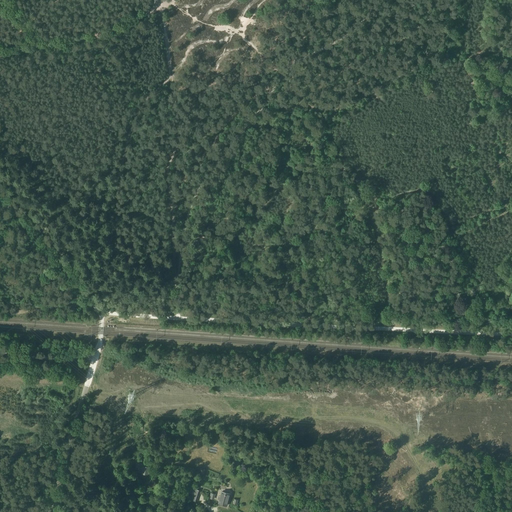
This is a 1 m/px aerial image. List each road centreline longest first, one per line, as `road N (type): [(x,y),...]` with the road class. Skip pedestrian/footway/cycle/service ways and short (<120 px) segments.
road 1 (unknown): [(0,181),(52,248),(109,297),(118,265),(122,152),(134,119),(169,76),(157,6)]
road 2 (unclassified): [(511,336),(103,315)]
road 3 (unclassified): [(50,511),(103,315)]
road 4 (unclassified): [(103,315),(0,198)]
road 5 (track): [(161,5),(117,27),(42,46)]
